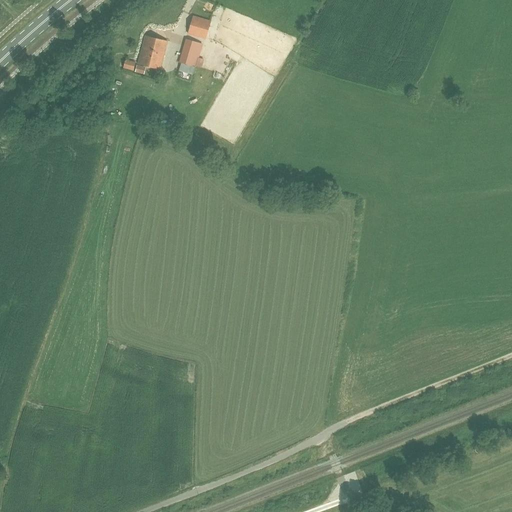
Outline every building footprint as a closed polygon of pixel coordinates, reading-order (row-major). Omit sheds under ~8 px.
[(252,0),(248,11),(268,20),(273,8),(255,0),(252,0)] [(205,37),(210,20),(193,16),(188,32),(205,37)] [(160,69),(167,41),(145,36),(138,63),(160,69)] [(179,61),(195,66),(202,43),(186,38),(179,61)] [(133,71),(135,62),(125,59),(123,68),(133,71)]
